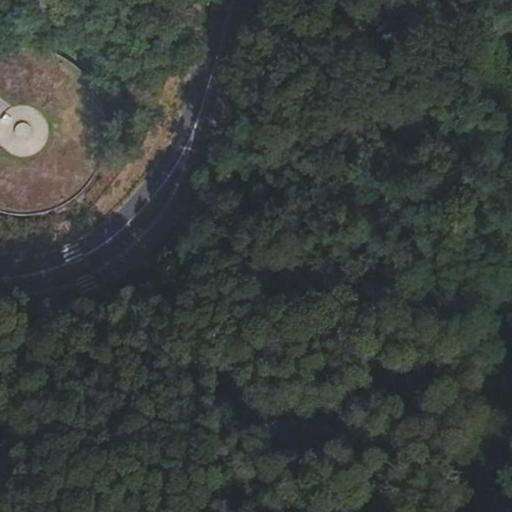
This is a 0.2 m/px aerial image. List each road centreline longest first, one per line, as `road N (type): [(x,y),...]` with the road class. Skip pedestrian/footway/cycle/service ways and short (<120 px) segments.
road 1 (tertiary): [(0,301),(62,295),(151,239),(183,195),(206,93)]
road 2 (tertiary): [(206,93),(156,179),(94,241),(43,266),(0,271)]
